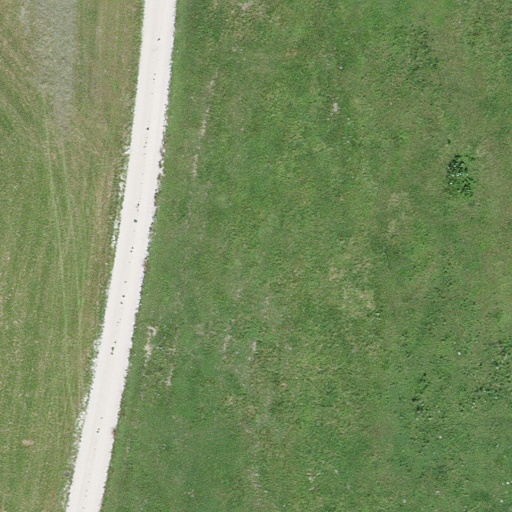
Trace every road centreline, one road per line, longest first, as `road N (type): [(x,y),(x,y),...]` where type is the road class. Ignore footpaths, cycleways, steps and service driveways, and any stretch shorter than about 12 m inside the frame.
road 1 (track): [(319,0),(363,307),(392,430),(424,511)]
road 2 (track): [(153,0),(80,511)]
